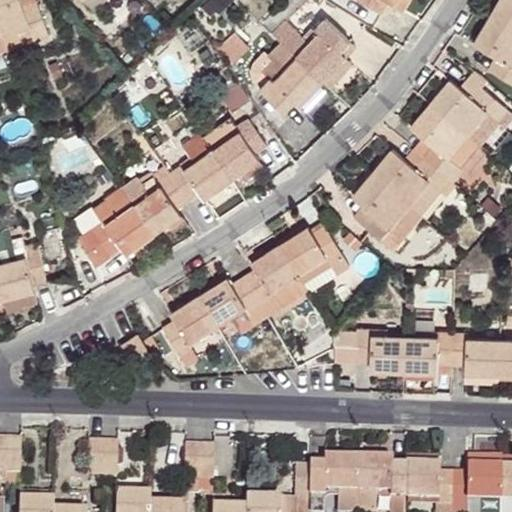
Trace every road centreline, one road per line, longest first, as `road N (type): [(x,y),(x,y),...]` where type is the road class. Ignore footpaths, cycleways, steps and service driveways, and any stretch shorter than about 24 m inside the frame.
road 1 (residential): [(0,369),(217,257),(340,164),(466,0)]
road 2 (residential): [(511,416),(155,411),(0,399)]
